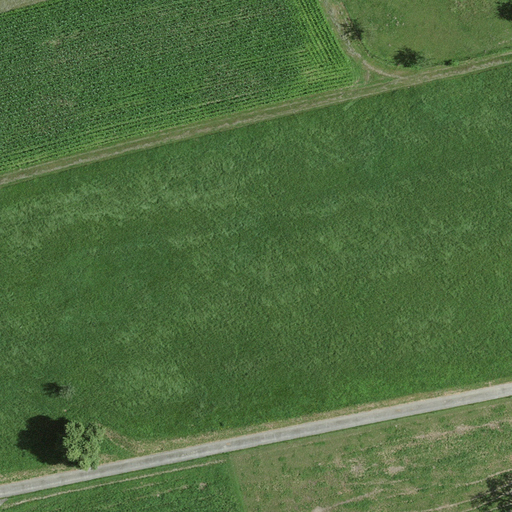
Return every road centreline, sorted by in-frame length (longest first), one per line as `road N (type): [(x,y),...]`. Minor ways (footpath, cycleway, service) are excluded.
road 1 (track): [(0,182),(511,55)]
road 2 (track): [(511,388),(0,493)]
